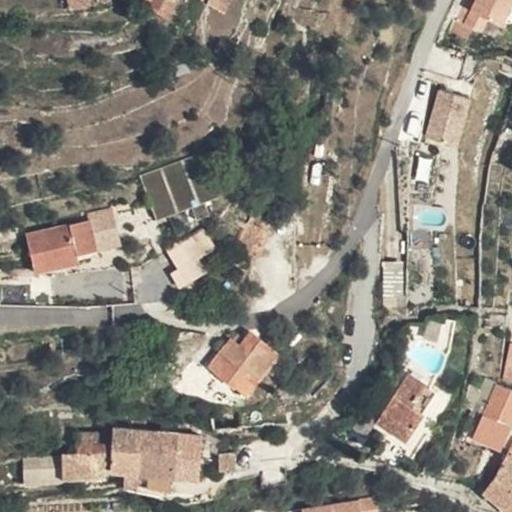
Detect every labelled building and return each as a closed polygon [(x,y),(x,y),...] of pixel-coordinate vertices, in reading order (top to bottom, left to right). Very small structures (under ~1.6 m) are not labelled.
[(184,0),(160,0),(157,6),(178,19),(189,3),(186,1),(184,0)] [(237,14),(245,0),(220,0),(218,4),(237,14)] [(511,0),(475,0),(465,25),(453,22),(449,33),(472,41),(472,33),(498,40),(506,26),(511,10),(511,0)] [(473,100),(436,90),(422,141),(458,152),(473,100)] [(150,179),(174,219),(206,201),(217,194),(233,184),(209,146),(150,179)] [(217,194),(206,201),(213,210),(223,204),(217,194)] [(256,256),(273,235),(255,221),(238,242),(256,256)] [(100,257),(94,227),(31,240),(39,278),(83,270),(81,260),(100,257)] [(208,264),(228,253),(216,233),(196,245),(208,264)] [(400,254),(397,284),(417,286),(417,256),(400,254)] [(227,275),(223,280),(222,287),(224,292),(226,297),(229,300),(233,304),(239,306),(246,306),(252,303),(256,300),(259,297),(259,291),(259,285),(256,280),(253,276),(249,272),(244,270),(238,269),(232,271),(227,275)] [(262,309),(256,300),(252,303),(246,306),(252,315),(262,309)] [(284,386),(302,355),(268,338),(260,351),(251,347),(234,379),(263,394),(271,379),(284,386)] [(501,380),(511,381),(511,343),(509,343),(501,380)] [(388,416),(405,428),(424,406),(438,387),(418,372),(388,416)] [(511,447),(511,445),(511,387),(503,384),(488,436),(511,447)] [(373,411),(385,395),(370,385),(360,402),(373,411)] [(424,406),(434,413),(447,393),(438,387),(424,406)] [(248,411),(221,406),(225,427),(249,426),(248,411)] [(424,406),(405,428),(418,437),(434,413),(424,406)] [(248,411),(249,426),(271,425),(270,412),(248,411)] [(155,427),(128,424),(126,468),(144,470),(142,484),(159,487),(159,473),(152,471),(155,427)] [(90,429),(90,449),(120,448),(121,427),(90,429)] [(172,473),(189,475),(193,431),(155,427),(152,471),(159,473),(159,487),(174,491),(175,485),(171,484),(172,473)] [(193,431),(189,475),(214,477),(217,434),(193,431)] [(77,450),(75,448),(73,448),(72,450),(72,461),(76,461),(76,476),(88,474),(126,472),(126,468),(118,467),(120,448),(90,449),(77,450)] [(221,465),(248,463),(248,450),(227,451),(227,456),(222,457),(221,465)] [(56,484),(54,454),(22,456),(24,486),(56,484)] [(511,464),(498,488),(511,497),(511,464)] [(300,510),(300,511),(376,511),(373,494),(300,510)]
